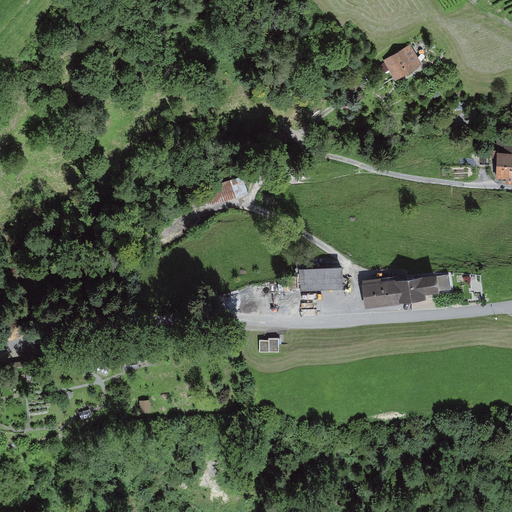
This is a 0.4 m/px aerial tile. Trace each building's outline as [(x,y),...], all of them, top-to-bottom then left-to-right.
[(420,64),(409,45),(385,59),(396,78),(420,64)] [(511,152),(495,152),(494,176),(511,176),(511,152)] [(212,203),(244,192),(238,176),(207,188),(212,203)] [(343,267),(299,269),(300,287),(343,285),(343,267)] [(424,274),(400,277),(403,297),(427,294),(426,289),(456,285),(454,271),(424,275),(424,274)] [(400,277),(365,282),(368,304),(403,299),(403,297),(400,277)] [(269,339),(260,339),(260,352),(278,352),(278,338),(268,338),(269,339)] [(59,396),(29,396),(30,415),(59,414),(59,396)] [(151,400),(141,400),(141,413),(152,412),(151,400)]
